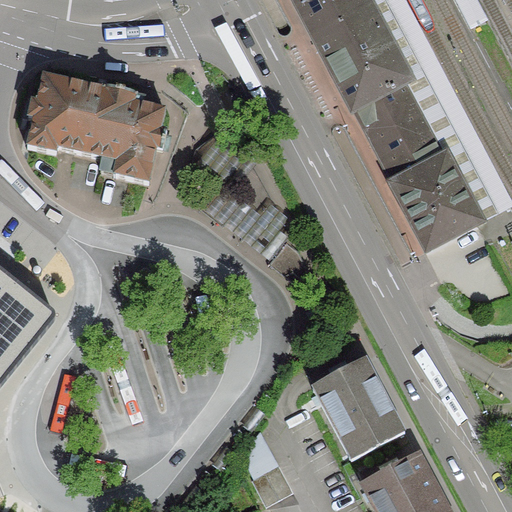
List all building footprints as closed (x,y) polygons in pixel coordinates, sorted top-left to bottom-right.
[(293,0),(321,54),(353,117),(404,91),(410,88),(378,25),(364,0),(293,0)] [(486,222),(511,207),(511,204),(403,0),(364,0),(378,25),(410,88),(404,91),(440,158),(444,156),(480,225),(486,222)] [(457,0),(472,29),(490,19),(480,0),(457,0)] [(35,123),(29,151),(58,157),(59,153),(117,165),(114,179),(152,187),(160,153),(165,154),(170,135),(164,134),(169,114),(137,107),(138,101),(45,80),(39,105),(33,104),(29,122),(35,123)] [(404,91),(353,117),(388,184),(440,158),(404,91)] [(252,173),(214,143),(196,165),(234,196),(252,173)] [(440,158),(388,184),(425,257),(481,228),(480,225),(444,156),(440,158)] [(224,189),(206,212),(270,261),(287,238),(278,231),(290,216),(270,201),(259,216),(224,189)] [(299,253),(288,245),(273,267),(299,286),(310,277),(307,269),(299,253)] [(0,381),(54,318),(0,272),(0,381)] [(365,363),(316,390),(356,464),(406,438),(365,363)] [(267,416),(258,409),(244,427),(252,434),(267,416)] [(255,481),(279,467),(261,433),(243,457),(255,481)] [(236,455),(227,448),(212,466),(221,473),(236,455)] [(447,511),(419,459),(368,487),(381,511),(447,511)] [(225,511),(259,511),(260,511),(240,473),(218,499),(225,511)] [(206,494),(197,486),(182,504),(191,511),(206,494)]
